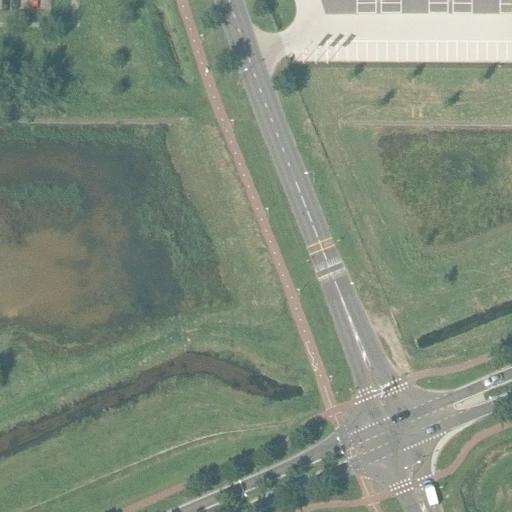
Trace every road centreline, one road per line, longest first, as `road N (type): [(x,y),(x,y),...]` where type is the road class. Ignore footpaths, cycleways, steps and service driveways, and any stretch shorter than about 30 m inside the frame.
road 1 (tertiary): [(229,0),(391,423)]
road 2 (track): [(300,425),(217,437),(35,511)]
road 3 (secondary): [(391,423),(181,511)]
road 4 (secondary): [(241,511),(400,445)]
road 5 (secondary): [(511,373),(391,423)]
road 6 (secondary): [(400,445),(511,399)]
